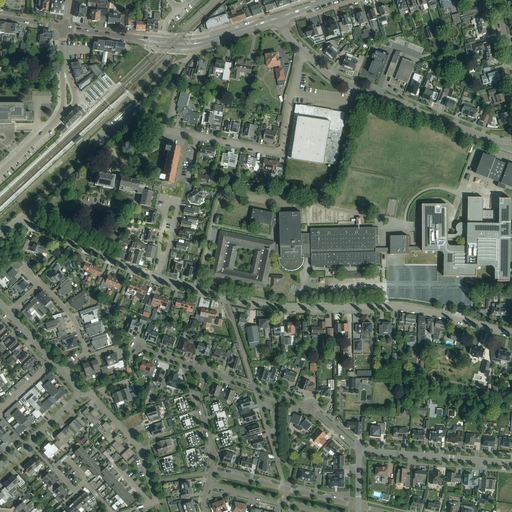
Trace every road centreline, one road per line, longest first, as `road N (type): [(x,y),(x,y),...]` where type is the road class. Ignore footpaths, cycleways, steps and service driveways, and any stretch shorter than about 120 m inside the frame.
road 1 (unclassified): [(511,334),(399,306),(280,309),(157,278)]
road 2 (unclassified): [(511,142),(329,76),(306,55)]
road 3 (residential): [(165,130),(174,82),(113,151),(125,163),(161,147)]
road 4 (residential): [(198,136),(281,148),(306,55)]
road 5 (residential): [(359,450),(511,462)]
road 6 (residential): [(357,505),(212,471)]
road 7 (unclassified): [(157,278),(30,223)]
road 8 (tertiary): [(161,41),(199,42),(280,16)]
